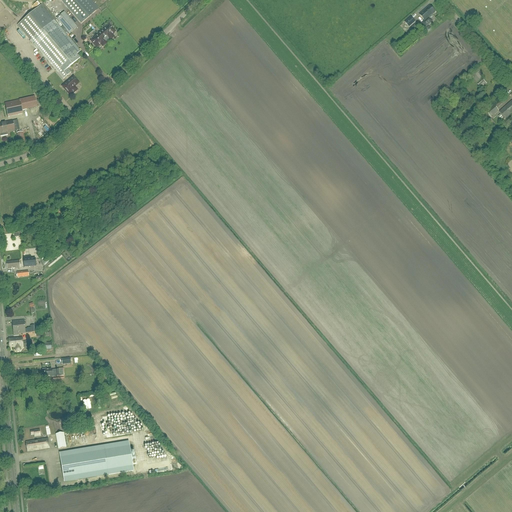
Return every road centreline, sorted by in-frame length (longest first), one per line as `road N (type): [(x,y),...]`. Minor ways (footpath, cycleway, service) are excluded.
road 1 (unclassified): [(0,164),(52,140),(199,0)]
road 2 (secondary): [(16,511),(0,334)]
